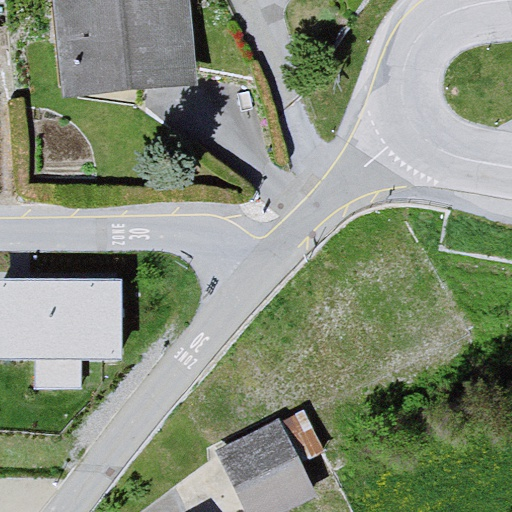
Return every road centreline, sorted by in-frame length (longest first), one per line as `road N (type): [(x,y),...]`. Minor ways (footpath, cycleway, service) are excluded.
road 1 (residential): [(68,511),(273,260)]
road 2 (residential): [(0,241),(233,245),(273,260)]
road 3 (residential): [(333,196),(256,0)]
road 4 (tertiary): [(414,124),(403,76),(426,30),(451,12),(511,1)]
